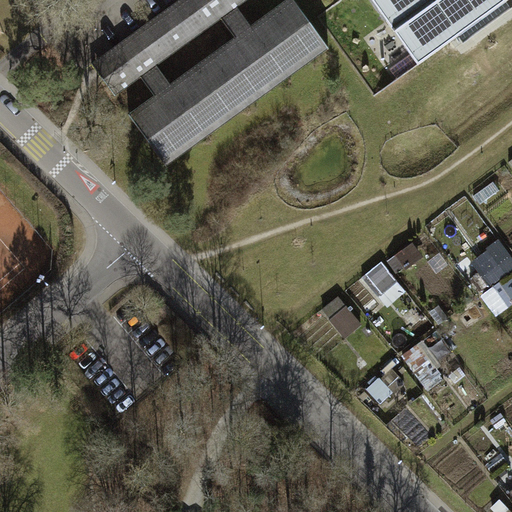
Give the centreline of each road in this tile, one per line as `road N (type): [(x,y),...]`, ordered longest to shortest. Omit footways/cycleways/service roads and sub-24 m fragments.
road 1 (unclassified): [(419,511),(139,240)]
road 2 (unclassified): [(139,240),(0,98)]
road 3 (unclassified): [(0,360),(139,240)]
